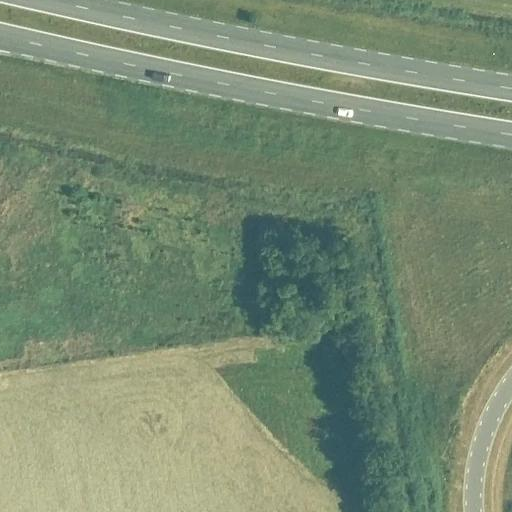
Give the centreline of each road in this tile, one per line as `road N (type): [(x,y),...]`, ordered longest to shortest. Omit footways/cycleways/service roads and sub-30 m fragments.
road 1 (primary): [(0,36),(511,136)]
road 2 (primary): [(511,89),(27,0)]
road 3 (unclassified): [(473,511),(480,439),(511,381)]
